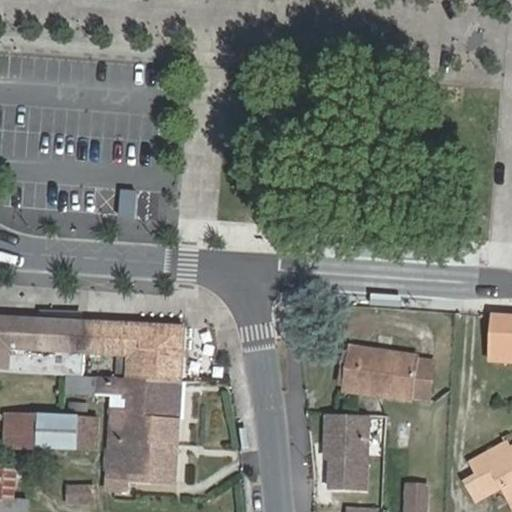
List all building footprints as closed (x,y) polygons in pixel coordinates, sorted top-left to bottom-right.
[(138,190),(120,189),(118,216),(135,218),(138,190)] [(182,383),(185,328),(0,316),(0,371),(68,376),(84,377),(86,353),(117,355),(131,356),(129,379),(182,383)] [(511,318),(491,317),(488,362),(511,363),(511,318)] [(412,400),(413,396),(419,359),(420,357),(351,345),(343,389),(412,400)] [(115,379),(129,379),(131,356),(117,355),(115,379)] [(419,359),(413,396),(428,399),(435,362),(419,359)] [(113,415),(180,419),(182,383),(129,379),(115,379),(84,377),(68,376),(67,393),(114,397),(113,415)] [(177,484),(180,419),(113,415),(108,492),(130,494),(131,481),(132,473),(147,475),(147,482),(177,484)] [(369,416),(327,415),(327,432),(330,432),(330,455),(333,455),(332,490),(368,490),(369,416)] [(97,450),(98,419),(41,418),(40,449),(97,450)] [(409,445),(411,422),(399,421),(398,444),(409,445)] [(505,444),(486,454),(489,460),(509,450),(505,444)] [(486,454),(471,462),(479,476),(488,494),(503,486),(508,494),(511,491),(511,448),(509,450),(489,460),(486,454)] [(0,498),(14,500),(16,472),(0,470),(0,498)] [(131,481),(147,482),(147,475),(132,473),(131,481)] [(479,476),(466,483),(476,501),(488,494),(479,476)] [(427,511),(429,487),(409,485),(406,511),(427,511)] [(96,504),(95,488),(70,489),(70,504),(96,504)] [(14,500),(0,498),(0,511),(28,511),(30,502),(14,500)]
